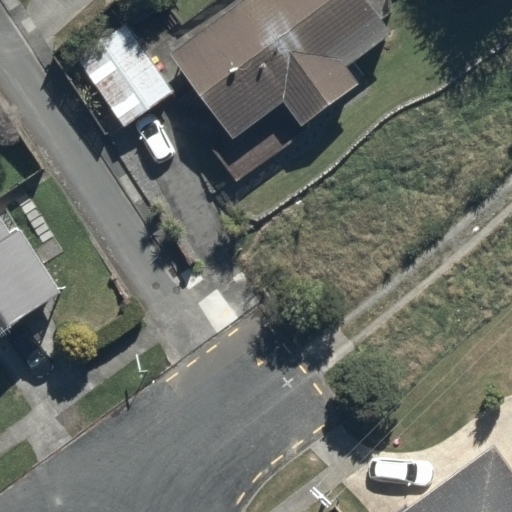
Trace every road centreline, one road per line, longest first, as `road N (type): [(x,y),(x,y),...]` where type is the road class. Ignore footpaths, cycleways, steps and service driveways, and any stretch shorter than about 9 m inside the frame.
road 1 (residential): [(254,404),(180,314),(0,47)]
road 2 (unknown): [(254,404),(504,204)]
road 3 (tertiary): [(103,511),(254,404)]
